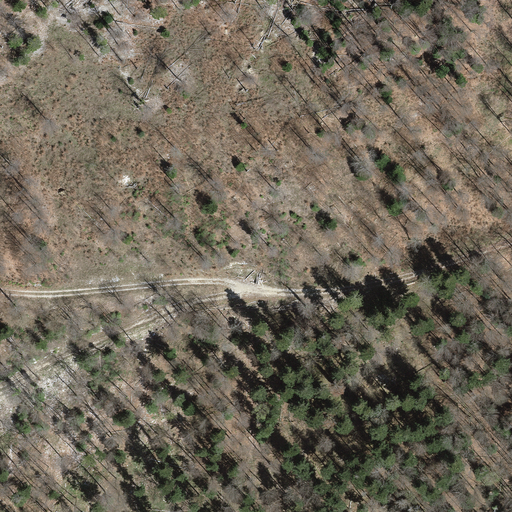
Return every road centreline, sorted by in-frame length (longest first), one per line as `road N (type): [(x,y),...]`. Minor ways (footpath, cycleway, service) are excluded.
road 1 (track): [(0,389),(89,336),(180,307),(369,285),(511,242)]
road 2 (track): [(0,287),(237,282),(250,295)]
